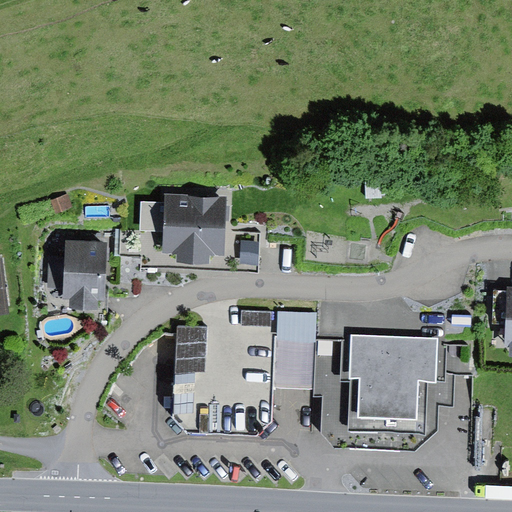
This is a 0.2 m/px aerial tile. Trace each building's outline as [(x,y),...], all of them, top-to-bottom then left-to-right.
[(365,185),(365,201),(382,201),(382,197),(387,197),(387,184),(365,185)] [(73,208),(67,196),(50,203),(56,215),(73,208)] [(228,198),(166,196),(164,253),(178,254),(178,267),(210,268),(210,258),(226,258),(228,198)] [(259,266),(260,242),(245,241),(244,265),(259,266)] [(108,246),(66,244),(62,302),(72,303),(72,312),(98,314),(98,303),(104,303),(108,246)] [(3,259),(0,258),(0,317),(9,317),(3,259)] [(507,292),(494,292),(492,327),(506,327),(505,349),(511,349),(511,360),(511,288),(507,288),(507,292)] [(239,310),(239,328),(277,328),(274,392),(314,392),(316,341),(316,311),(239,310)] [(239,328),(177,327),(172,417),(185,436),(259,437),(273,423),(274,392),(277,328),(239,328)] [(352,343),(316,341),(314,392),(314,399),(322,400),(321,436),(335,452),(413,454),(437,434),(438,405),(451,406),(452,373),(469,374),(470,349),(437,347),(437,341),(352,337),(352,343)]
